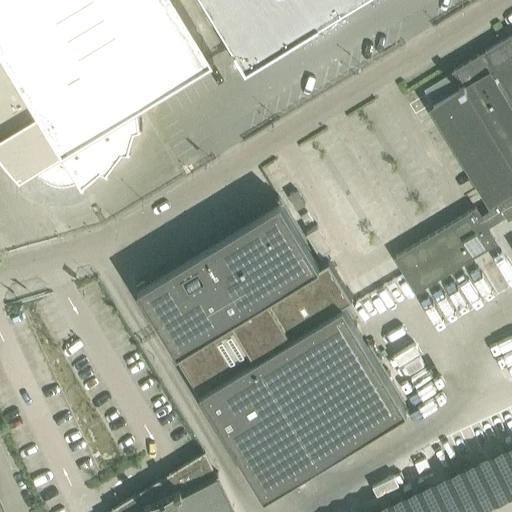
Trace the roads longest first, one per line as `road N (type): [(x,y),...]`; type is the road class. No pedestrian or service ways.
road 1 (unknown): [(108,247),(233,459),(255,492),(271,497),(394,451),(468,409),(482,394),(491,327),(511,309)]
road 2 (unclassified): [(0,272),(108,247),(502,0)]
